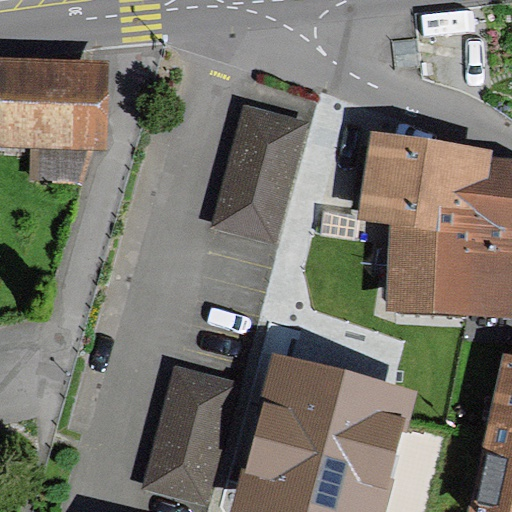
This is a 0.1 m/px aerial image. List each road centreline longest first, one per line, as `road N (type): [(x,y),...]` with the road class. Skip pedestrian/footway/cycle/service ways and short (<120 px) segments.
road 1 (residential): [(264,1),(335,65),(511,147)]
road 2 (residential): [(0,35),(180,9)]
